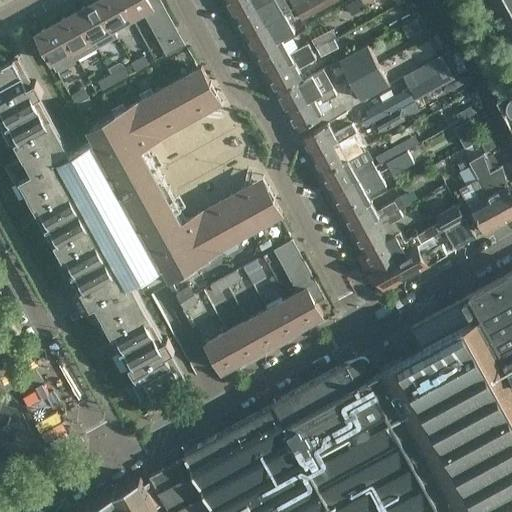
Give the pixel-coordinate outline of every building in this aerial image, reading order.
[(95,0),(77,10),(93,39),(97,46),(117,35),(113,28),(97,0),(95,0)] [(97,0),(113,28),(133,16),(124,0),(97,0)] [(124,0),(133,16),(144,10),(167,52),(182,44),(174,28),(176,27),(160,0),(158,1),(157,0),(124,0)] [(226,0),(235,16),(264,0),(226,0)] [(286,0),(264,0),(235,16),(245,34),(291,9),(286,0)] [(306,0),(295,7),(302,20),(338,0),(306,0)] [(97,46),(93,39),(77,10),(57,21),(77,57),(97,46)] [(290,10),(245,34),(255,52),(283,37),(292,32),(286,21),(294,17),(290,10)] [(413,39),(428,30),(419,13),(404,21),(413,39)] [(77,57),(57,21),(37,33),(57,69),(77,57)] [(332,28),(312,38),(317,47),(335,37),(337,36),(332,28)] [(412,40),(421,60),(440,51),(431,32),(412,40)] [(291,52),(283,37),(255,52),(267,73),(312,48),(308,42),(291,52)] [(335,37),(317,47),(322,56),(339,46),(335,37)] [(368,43),(340,58),(351,78),(379,63),(368,43)] [(312,48),(267,73),(277,92),(304,77),(300,68),(317,58),(312,48)] [(417,99),(455,77),(442,53),(403,75),(417,99)] [(131,62),(136,70),(149,62),(145,54),(131,62)] [(0,66),(0,126),(10,145),(16,141),(24,155),(6,165),(7,167),(14,181),(16,182),(23,196),(24,198),(30,195),(39,211),(55,241),(65,259),(60,262),(61,266),(76,291),(74,292),(75,295),(82,308),(83,310),(91,306),(98,320),(108,338),(114,335),(138,380),(132,383),(142,401),(152,395),(181,379),(138,300),(129,285),(137,281),(67,154),(40,106),(35,97),(28,84),(14,59),(0,66)] [(103,144),(73,160),(134,272),(145,265),(147,269),(165,259),(227,368),(340,306),(288,210),(205,59),(91,122),(103,144)] [(351,78),(362,98),(390,83),(379,63),(351,78)] [(129,73),(125,65),(112,73),(116,81),(129,73)] [(304,77),(277,92),(287,110),(333,85),(334,85),(323,66),(304,77)] [(116,81),(112,73),(98,80),(103,88),(116,81)] [(333,85),(287,110),(298,130),(325,114),(324,111),(332,107),(328,98),(337,93),(333,85)] [(373,123),(398,109),(416,99),(409,86),(366,110),(368,114),(361,118),(365,126),(373,123)] [(85,88),(72,95),(81,111),(94,103),(85,88)] [(511,89),(511,90),(498,98),(498,99),(511,123),(510,123),(511,126),(511,89)] [(398,109),(373,123),(378,133),(404,119),(408,117),(402,107),(398,109)] [(465,147),(481,138),(470,118),(454,127),(465,147)] [(335,132),(329,121),(302,137),(312,155),(357,130),(353,122),(335,132)] [(312,155),(321,173),(367,148),(357,130),(312,155)] [(484,137),(466,147),(472,158),(484,152),(489,149),(484,137)] [(399,142),(376,154),(380,162),(404,149),(399,142)] [(331,192),(377,167),(367,148),(321,173),(331,192)] [(408,150),(388,161),(395,174),(415,162),(408,150)] [(471,160),(470,161),(471,163),(475,171),(478,177),(488,194),(489,193),(504,222),(511,217),(511,190),(508,183),(503,164),(490,172),(483,154),(471,160)] [(471,163),(459,170),(466,184),(461,186),(470,204),(486,232),(504,222),(489,193),(488,194),(478,177),(475,171),(471,163)] [(369,195),(387,185),(377,167),(331,192),(344,214),(372,199),(369,195)] [(372,199),(344,214),(354,232),(399,208),(411,201),(407,193),(377,209),(372,199)] [(436,214),(440,220),(444,228),(445,229),(466,217),(458,202),(436,214)] [(403,215),(399,208),(354,232),(363,250),(396,232),(391,222),(403,215)] [(445,229),(456,248),(477,237),(466,217),(445,229)] [(396,232),(363,250),(364,251),(382,284),(383,283),(388,285),(388,286),(429,263),(448,253),(448,252),(442,242),(423,253),(419,244),(444,228),(440,220),(406,239),(401,229),(396,232)] [(511,511),(511,268),(470,291),(471,293),(410,326),(421,345),(396,358),(397,359),(359,380),(355,372),(366,366),(367,365),(368,363),(368,362),(368,360),(368,358),(365,354),(364,353),(362,352),(360,352),(358,352),(355,353),(273,398),(275,402),(184,451),(186,455),(150,474),(171,511),(511,511)] [(164,405),(177,398),(171,388),(159,395),(164,405)] [(150,413),(160,407),(154,396),(144,401),(150,413)] [(74,511),(161,511),(158,505),(164,502),(151,480),(145,483),(141,475),(74,511)]
